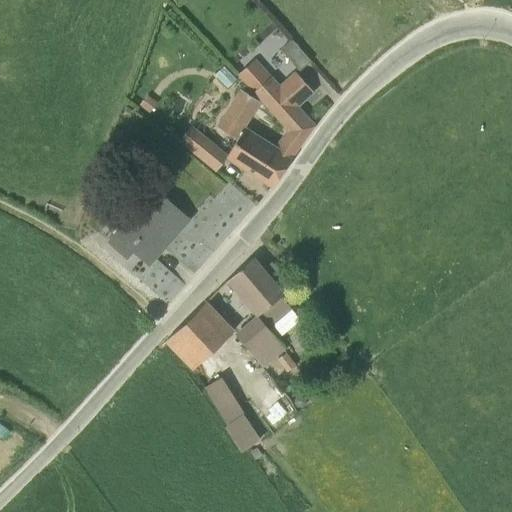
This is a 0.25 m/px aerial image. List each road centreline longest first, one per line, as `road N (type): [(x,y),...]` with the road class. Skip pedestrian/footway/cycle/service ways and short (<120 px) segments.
road 1 (tertiary): [(0,492),(252,229),(366,87),(416,42),(449,28),(477,20),(511,27)]
road 2 (track): [(167,319),(88,253),(0,201)]
